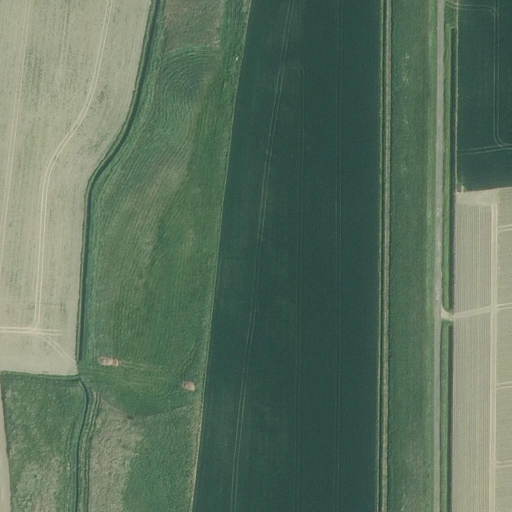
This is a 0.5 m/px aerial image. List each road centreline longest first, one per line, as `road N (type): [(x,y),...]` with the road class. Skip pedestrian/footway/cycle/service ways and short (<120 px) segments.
road 1 (track): [(436,511),(440,0)]
road 2 (track): [(392,0),(389,511)]
